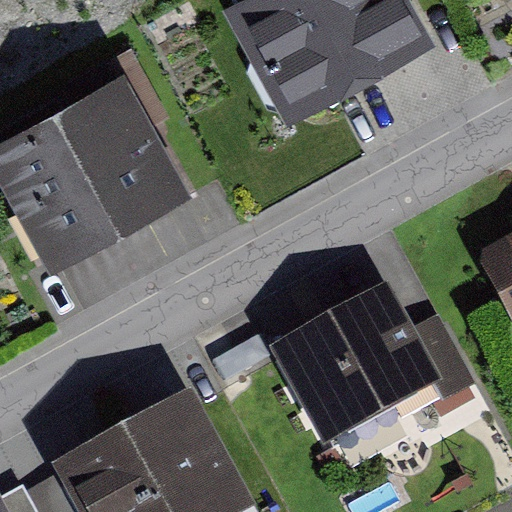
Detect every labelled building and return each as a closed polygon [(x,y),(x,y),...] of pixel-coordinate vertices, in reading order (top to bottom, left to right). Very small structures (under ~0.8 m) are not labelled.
[(242,0),(241,0),(299,107),(434,35),(415,0),(242,0)] [(137,70),(5,144),(70,258),(201,184),(137,70)] [(511,248),(489,261),(511,303),(511,248)] [(399,293),(293,349),(336,431),(443,376),(399,293)] [(202,398),(72,472),(94,511),(247,511),(262,504),(202,398)] [(16,511),(8,496),(0,500),(0,511),(16,511)]
